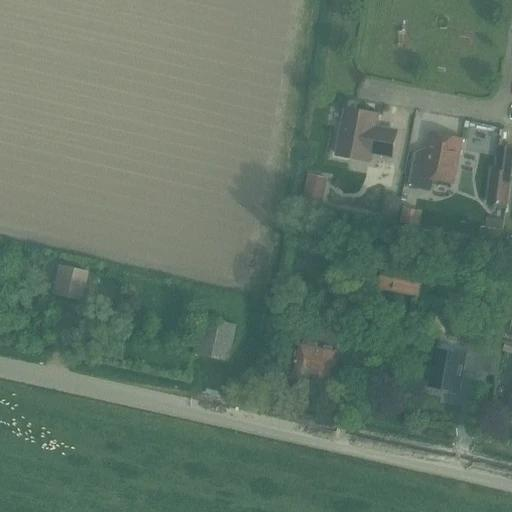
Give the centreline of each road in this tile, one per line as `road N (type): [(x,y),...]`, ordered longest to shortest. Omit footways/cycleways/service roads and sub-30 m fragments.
road 1 (unclassified): [(511,482),(0,367)]
road 2 (residential): [(363,91),(507,116),(511,99)]
